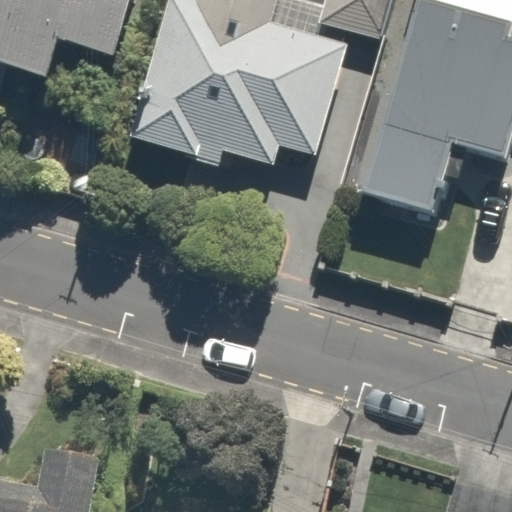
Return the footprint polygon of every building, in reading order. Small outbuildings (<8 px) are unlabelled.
[(0,0),(0,83),(88,107),(95,79),(139,90),(162,0),(0,0)] [(319,41),(327,5),(303,0),(203,0),(201,10),(180,5),(143,167),(331,210),(366,52),(319,41)] [(389,45),(401,0),(333,0),(326,28),(389,45)] [(507,186),(511,170),(511,0),(424,0),(361,214),(441,238),(460,172),(507,186)] [(117,511),(125,471),(66,459),(60,492),(0,480),(0,511),(117,511)]
